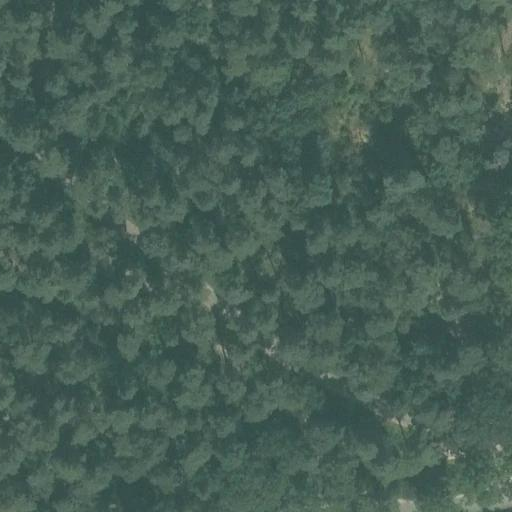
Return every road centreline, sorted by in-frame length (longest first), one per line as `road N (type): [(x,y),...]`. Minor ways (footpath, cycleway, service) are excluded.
road 1 (unknown): [(0,101),(51,106),(177,212),(257,264),(303,340),(383,352),(461,394),(511,400)]
road 2 (unclassified): [(500,438),(383,410),(257,336),(0,123)]
road 3 (unclassified): [(357,511),(500,502)]
